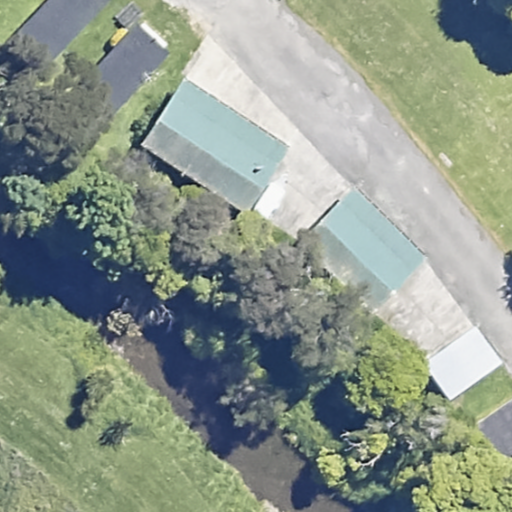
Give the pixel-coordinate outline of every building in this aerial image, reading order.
[(101,0),(44,0),(16,29),(47,58),(101,0)] [(164,54),(131,21),(83,68),(115,102),(164,54)] [(281,151),(174,75),(132,134),(240,210),(281,151)] [(419,253),(347,188),(294,246),(367,311),(419,253)] [(495,361),(440,284),(386,323),(441,399),(495,361)] [(511,448),(511,393),(470,421),(495,460),(511,448)]
